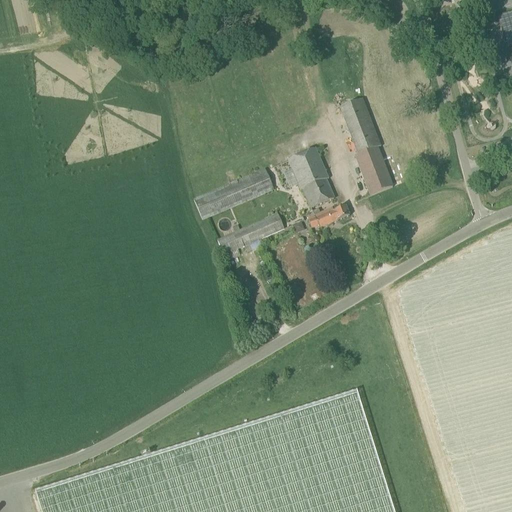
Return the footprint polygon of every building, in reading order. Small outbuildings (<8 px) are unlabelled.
[(362,101),(340,109),(358,156),(353,158),(370,198),(392,188),(377,149),(381,148),(362,101)] [(303,191),(311,210),(334,200),(326,181),(328,180),(315,150),(288,162),(301,192),(303,191)] [(202,221),(207,219),(274,191),(265,171),(194,202),(202,221)] [(312,213),(314,217),(308,220),(311,229),(318,226),(319,229),(337,222),(337,223),(349,217),(345,208),(345,207),(333,213),(332,210),(320,215),(318,211),(312,213)] [(278,216),(217,242),(224,257),(284,230),(278,216)] [(296,234),(304,230),(300,222),(292,227),(296,234)] [(41,511),(393,511),(357,393),(35,493),(41,511)]
